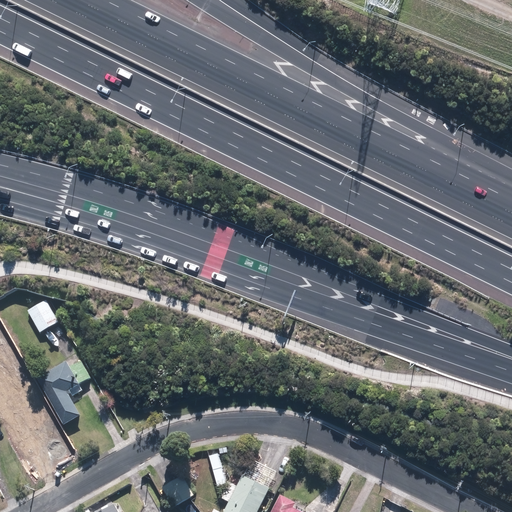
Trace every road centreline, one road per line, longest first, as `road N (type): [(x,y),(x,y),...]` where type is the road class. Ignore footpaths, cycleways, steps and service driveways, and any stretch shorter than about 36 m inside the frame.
road 1 (motorway): [(511,281),(0,30)]
road 2 (motorway): [(509,365),(218,233),(0,166)]
road 3 (motorway): [(509,365),(0,202)]
road 4 (motorway): [(77,0),(511,212)]
road 5 (residential): [(468,511),(305,429),(243,422),(176,434),(33,511)]
road 6 (motorway): [(199,0),(511,182)]
